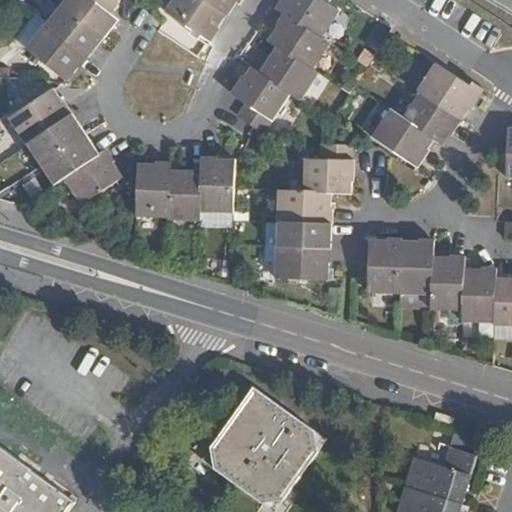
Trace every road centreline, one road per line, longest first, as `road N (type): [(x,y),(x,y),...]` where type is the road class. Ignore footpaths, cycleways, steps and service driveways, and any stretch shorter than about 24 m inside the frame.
road 1 (residential): [(142,18),(107,70),(120,121),(148,133),(203,115),(236,34),(260,0)]
road 2 (tertiary): [(205,306),(511,401)]
road 3 (tertiary): [(205,306),(0,233)]
road 4 (tertiary): [(0,255),(205,306)]
road 5 (residential): [(510,86),(380,0)]
road 6 (residential): [(510,86),(428,207)]
